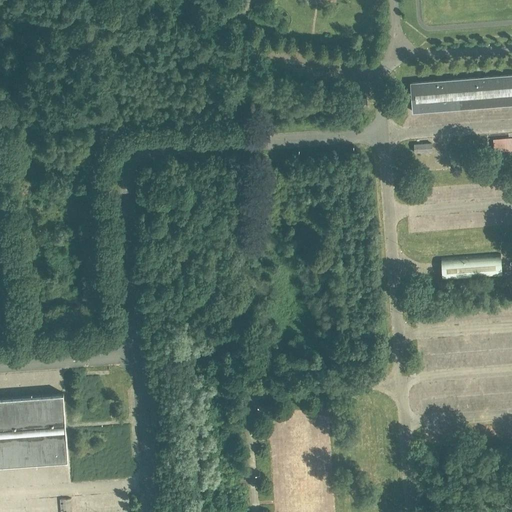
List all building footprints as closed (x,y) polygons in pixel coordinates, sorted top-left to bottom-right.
[(511,74),(411,83),(412,102),(413,112),(511,103),(511,74)] [(352,98),(353,108),(367,107),(367,97),(352,98)] [(511,138),(494,140),(494,142),(494,150),(511,148),(511,138)] [(415,144),(415,152),(432,151),(432,143),(415,144)] [(502,276),(502,271),(501,254),(441,258),(443,280),(502,276)] [(0,465),(69,460),(64,393),(0,397),(0,465)] [(60,499),(61,511),(72,511),(71,498),(60,499)]
